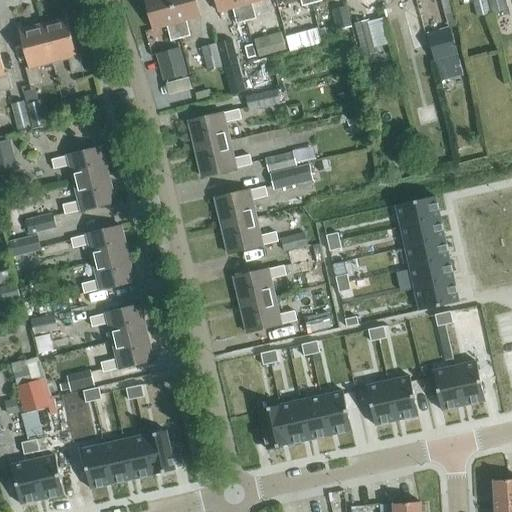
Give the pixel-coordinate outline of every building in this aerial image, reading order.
[(181,38),(170,0),(145,0),(153,29),(167,25),(171,41),(181,38)] [(195,0),(170,0),(181,38),(190,36),(186,20),(200,17),(195,0)] [(246,21),(240,0),(215,0),(219,12),(232,8),(236,24),(246,21)] [(240,0),(246,21),(256,18),(252,3),(263,0),(240,0)] [(490,14),(486,0),(472,0),(477,17),(490,14)] [(508,9),(505,0),(487,0),(491,13),(508,9)] [(346,7),(334,10),(339,30),(351,27),(346,7)] [(427,45),(418,9),(404,12),(414,49),(427,45)] [(67,18),(43,25),(52,62),(68,58),(72,74),(83,71),(79,54),(76,55),(67,18)] [(378,52),(369,19),(354,23),(363,56),(378,52)] [(52,62),(43,25),(19,31),(28,67),(25,68),(30,85),(41,82),(37,66),(52,62)] [(461,67),(450,26),(426,33),(437,73),(461,67)] [(318,29),(305,32),(308,46),(321,43),(318,29)] [(281,33),(254,40),(259,57),(285,50),(281,33)] [(241,71),(233,39),(218,43),(226,75),(241,71)] [(222,67),(216,43),(201,47),(208,71),(222,67)] [(252,44),(244,47),(247,59),(256,57),(252,44)] [(188,75),(181,48),(159,54),(166,81),(188,75)] [(0,55),(0,90),(0,92),(12,89),(8,73),(5,73),(0,55)] [(281,104),(277,89),(246,97),(249,111),(281,104)] [(94,110),(90,95),(70,100),(74,115),(94,110)] [(31,127),(24,100),(11,103),(18,130),(31,127)] [(46,123),(40,100),(26,104),(32,126),(46,123)] [(431,107),(418,111),(418,112),(422,122),(434,119),(431,107)] [(189,121),(195,149),(230,141),(226,123),(242,119),(239,110),(224,113),(189,121)] [(359,115),(348,120),(352,131),(363,127),(359,115)] [(9,141),(0,143),(0,170),(15,167),(9,141)] [(234,159),(230,141),(195,149),(202,177),(237,168),(252,164),(250,155),(234,159)] [(70,165),(74,183),(109,175),(102,147),(67,155),(68,156),(52,159),(54,169),(70,165)] [(296,165),(294,152),(266,158),(269,171),(296,165)] [(326,161),(316,163),(318,171),(328,168),(326,161)] [(310,178),(307,164),(270,173),(274,187),(310,178)] [(116,202),(109,175),(74,183),(79,201),(63,205),(65,214),(81,210),(81,211),(116,202)] [(215,198),(222,226),(256,218),(252,200),(268,196),(265,187),(250,190),(215,198)] [(436,196),(396,205),(401,227),(441,218),(436,196)] [(56,228),(53,213),(26,219),(29,234),(56,228)] [(261,236),(256,218),(222,226),(228,254),(263,246),(263,245),(278,241),(276,232),(261,236)] [(441,218),(401,227),(405,247),(445,239),(441,218)] [(89,244),(93,262),(128,254),(121,226),(87,234),(87,235),(71,239),(73,248),(89,244)] [(308,246),(304,232),(281,238),(284,251),(288,250),(288,252),(308,247),(308,246)] [(340,240),(338,232),(326,235),(328,243),(340,240)] [(38,251),(35,237),(11,242),(15,257),(38,251)] [(445,239),(405,247),(410,268),(450,259),(445,239)] [(342,248),(340,240),(328,243),(330,251),(342,248)] [(325,262),(321,244),(313,246),(317,264),(325,262)] [(135,281),(128,254),(93,262),(98,280),(82,284),(84,293),(100,289),(100,290),(135,281)] [(450,259),(410,268),(415,289),(454,280),(450,259)] [(347,274),(345,261),(333,264),(336,276),(347,274)] [(234,277),(240,305),(275,297),(271,279),(286,275),(284,266),(269,269),(268,269),(234,277)] [(349,282),(347,274),(336,276),(337,284),(349,282)] [(454,280),(415,289),(419,310),(459,302),(454,280)] [(351,290),(349,282),(337,284),(339,292),(351,290)] [(15,283),(0,287),(0,300),(18,296),(15,283)] [(82,284),(71,287),(73,296),(84,293),(82,284)] [(279,315),(275,297),(240,305),(247,333),(282,325),(281,324),(297,320),(295,311),(279,315)] [(147,332),(144,321),(140,305),(106,313),(106,314),(90,318),(93,327),(108,323),(112,341),(147,332)] [(331,327),(327,311),(304,317),(307,332),(331,327)] [(453,323),(451,311),(443,313),(445,324),(453,323)] [(445,324),(443,313),(435,314),(438,326),(445,324)] [(58,329),(54,314),(31,319),(34,334),(58,329)] [(359,324),(357,316),(345,319),(347,327),(359,324)] [(387,338),(384,326),(376,328),(379,339),(387,338)] [(379,339),(376,328),(368,329),(371,341),(379,339)] [(483,354),(508,353),(507,331),(482,332),(483,354)] [(154,360),(147,332),(112,341),(117,359),(101,363),(103,372),(119,368),(119,369),(154,360)] [(47,337),(35,340),(39,355),(51,352),(47,337)] [(320,352),(318,340),(310,342),(312,354),(320,352)] [(312,354),(310,342),(302,344),(304,356),(312,354)] [(279,362),(277,350),(269,351),(271,363),(279,362)] [(271,363),(269,351),(261,353),(263,365),(271,363)] [(51,397),(39,358),(12,365),(25,410),(25,413),(27,412),(29,420),(38,417),(36,410),(49,406),(51,414),(56,412),(53,396),(51,397)] [(477,361),(455,366),(464,405),(485,401),(477,361)] [(455,366),(433,371),(442,410),(464,405),(455,366)] [(94,384),(91,370),(67,375),(70,389),(94,384)] [(410,376),(388,381),(397,420),(419,415),(410,376)] [(148,399),(161,395),(166,411),(181,406),(173,380),(145,388),(148,399)] [(388,381),(367,385),(375,425),(397,420),(388,381)] [(144,396),(142,385),(134,386),(137,398),(144,396)] [(137,398),(134,386),(126,388),(129,400),(137,398)] [(99,387),(91,389),(94,401),(102,399),(99,387)] [(94,401),(91,389),(83,391),(86,402),(94,401)] [(343,390),(322,395),(331,435),(352,430),(343,390)] [(322,395),(301,400),(310,440),(331,435),(322,395)] [(16,398),(7,401),(10,413),(19,411),(16,398)] [(301,400),(280,405),(289,444),(310,440),(301,400)] [(280,405),(258,409),(267,449),(289,444),(280,405)] [(167,430),(145,435),(154,475),(175,470),(167,430)] [(145,435),(124,439),(133,479),(154,475),(145,435)] [(40,450),(38,438),(30,440),(33,452),(40,450)] [(124,439),(103,444),(112,484),(133,479),(124,439)] [(30,440),(22,442),(25,453),(33,452),(30,440)] [(103,444),(82,449),(91,489),(112,484),(103,444)] [(56,455),(34,459),(42,499),(64,494),(56,455)] [(34,459),(12,464),(21,504),(42,499),(34,459)] [(511,479),(494,481),(495,504),(511,502),(511,479)] [(393,511),(421,511),(421,502),(393,504),(393,511)] [(511,511),(511,502),(495,504),(495,511),(511,511)]
